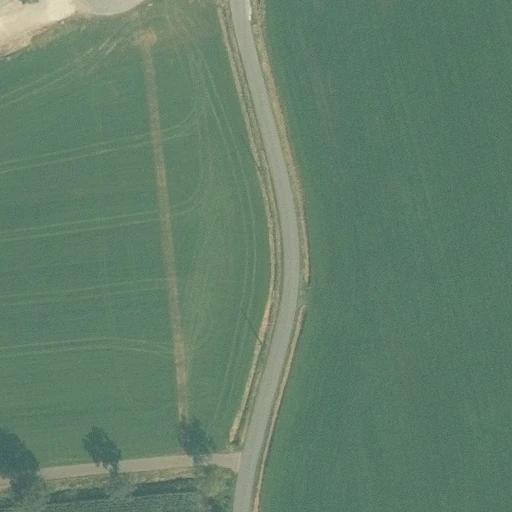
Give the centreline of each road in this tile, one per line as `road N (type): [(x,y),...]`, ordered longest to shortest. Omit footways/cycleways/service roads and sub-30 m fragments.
road 1 (unclassified): [(249,456),(292,273),(242,0)]
road 2 (unclassified): [(0,479),(249,456)]
